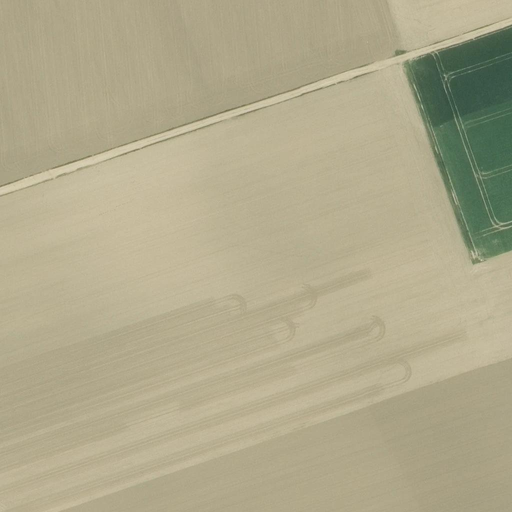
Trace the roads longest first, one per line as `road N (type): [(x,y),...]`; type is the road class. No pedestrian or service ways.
road 1 (track): [(0,190),(511,22)]
road 2 (track): [(400,59),(469,252)]
